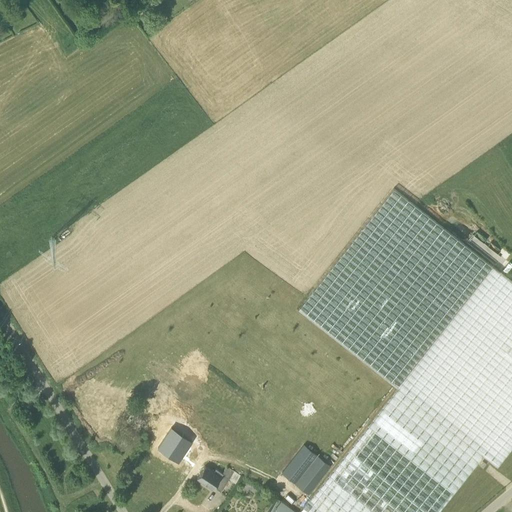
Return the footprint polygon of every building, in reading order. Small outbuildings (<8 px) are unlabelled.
[(298,511),(297,511),(278,498),(267,511),(437,511),(483,455),(497,466),(511,446),(511,281),(394,188),(299,309),(398,387),(298,511)] [(184,449),(169,439),(164,446),(178,457),(177,459),(189,467),(196,457),(184,449)] [(309,494),(331,466),(304,445),(282,473),(309,494)] [(241,476),(233,471),(234,471),(227,466),(222,473),(216,469),(214,472),(205,466),(197,477),(213,488),(214,486),(221,491),(229,479),(236,483),(241,476)] [(261,488),(247,478),(242,484),(249,489),(250,487),(258,493),(261,488)]
